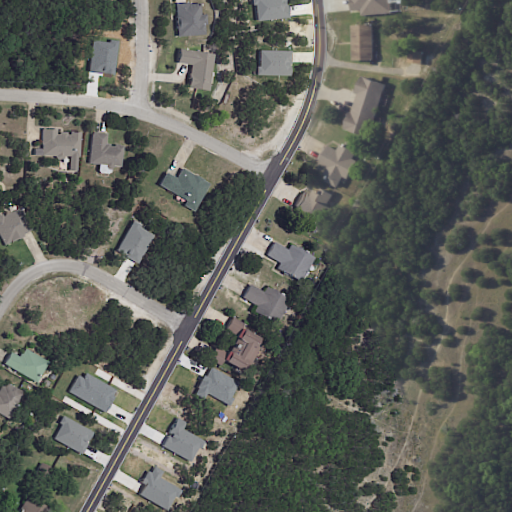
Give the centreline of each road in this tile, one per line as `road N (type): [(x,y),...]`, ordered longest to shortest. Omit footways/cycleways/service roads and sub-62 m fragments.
road 1 (residential): [(85,511),(307,111),(322,40),(318,0)]
road 2 (residential): [(273,175),(132,96),(0,91)]
road 3 (residential): [(189,329),(42,253),(0,280)]
